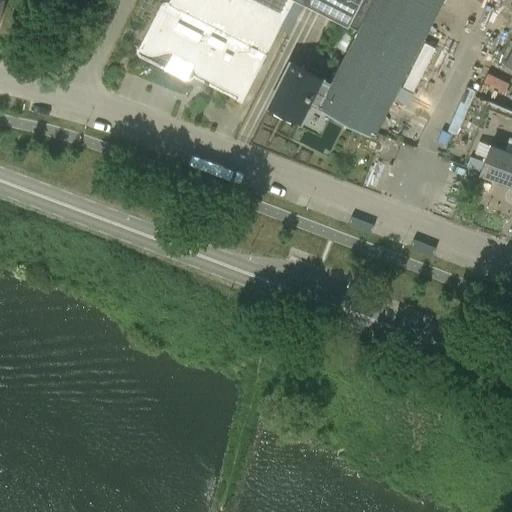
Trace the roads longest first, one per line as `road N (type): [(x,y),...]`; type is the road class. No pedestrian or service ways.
road 1 (primary): [(511,372),(0,181)]
road 2 (unclassified): [(511,258),(75,98),(0,78)]
